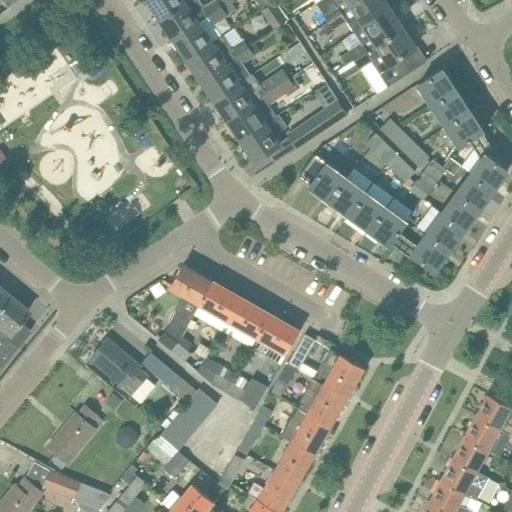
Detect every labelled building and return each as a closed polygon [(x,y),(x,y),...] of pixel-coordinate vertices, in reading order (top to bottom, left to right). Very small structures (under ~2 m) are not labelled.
[(147,0),(160,18),(184,1),(183,0),(147,0)] [(212,0),(204,6),(199,0),(186,0),(184,1),(160,18),(174,39),(191,26),(214,11),(223,6),(231,0),(212,0)] [(333,0),(335,3),(323,12),(329,21),(345,10),(359,0),(333,0)] [(390,8),(384,0),(359,0),(345,10),(329,21),(334,29),(348,21),(354,31),(353,32),(353,33),(390,8)] [(274,27),(288,18),(276,1),(262,10),(274,27)] [(223,6),(214,11),(191,26),(174,39),(187,58),(212,42),(204,30),(228,14),(223,6)] [(390,8),(353,33),(359,42),(348,49),(354,59),(403,27),(390,8)] [(402,55),(416,46),(403,27),(354,59),(359,68),(373,59),(376,63),(386,56),(393,66),(381,73),(389,85),(412,70),(402,55)] [(214,40),(212,42),(187,58),(200,78),(220,65),(249,46),(243,37),(230,46),(223,34),(214,40)] [(261,49),(256,41),(249,46),(220,65),(200,78),(214,99),(239,82),(252,74),(245,64),(256,57),(254,54),(261,49)] [(313,62),(305,67),(312,78),(320,72),(313,62)] [(252,74),(239,82),(214,99),(227,119),(252,102),(293,75),(298,72),(293,63),(259,86),(252,74)] [(456,88),(442,67),(419,83),(433,103),(456,88)] [(300,85),(293,75),(252,102),(227,119),(241,139),(266,122),(259,112),(300,85)] [(340,100),(329,83),(315,92),(326,109),(288,134),(297,147),(318,133),(348,114),(340,100)] [(470,110),(456,88),(433,103),(447,125),(470,110)] [(470,110),(447,125),(461,145),(468,140),(469,140),(482,132),(484,131),(470,110)] [(287,126),(279,114),(266,122),(241,139),(255,160),(280,143),(272,132),(278,128),(280,131),(287,126)] [(389,136),(399,126),(391,117),(380,127),(389,136)] [(408,155),(418,144),(399,126),(389,136),(408,155)] [(382,159),(393,148),(376,132),(366,142),(382,159)] [(493,148),(482,132),(469,140),(481,158),(471,172),(493,188),(508,168),(488,153),(493,148)] [(418,144),(408,155),(420,167),(430,156),(418,144)] [(412,167),(393,148),(382,159),(395,172),(401,177),(412,167)] [(338,170),(331,165),(315,153),(299,174),(322,192),(338,170)] [(424,170),(432,177),(441,164),(433,158),(424,170)] [(432,177),(424,170),(421,174),(429,182),(419,196),(423,198),(445,167),(441,164),(432,177)] [(401,177),(405,181),(416,171),(412,167),(401,177)] [(345,209),(361,187),(338,170),(322,192),(345,209)] [(478,209),(493,188),(471,172),(456,192),(478,209)] [(419,196),(429,182),(421,174),(410,189),(419,196)] [(368,226),(384,204),(361,187),(345,209),(368,226)] [(464,229),(478,209),(456,192),(441,212),(459,225),(464,229)] [(398,232),(407,221),(384,204),(368,226),(391,243),(391,242),(399,232),(398,232)] [(464,229),(459,225),(441,212),(426,232),(449,249),(464,229)] [(412,257),(414,254),(434,269),(449,249),(426,232),(416,245),(399,232),(391,242),(412,257)] [(212,279),(184,263),(170,286),(184,294),(178,303),(195,313),(200,303),(198,302),(207,287),(212,279)] [(212,279),(207,287),(198,302),(200,303),(215,312),(209,323),(222,330),(228,319),(242,297),(212,279)] [(0,305),(9,295),(0,288),(0,305)] [(0,305),(0,343),(0,365),(1,366),(18,346),(7,336),(20,321),(28,311),(9,295),(4,301),(0,305)] [(257,336),(271,313),(242,297),(228,319),(257,336)] [(176,340),(178,341),(190,320),(177,310),(165,331),(159,339),(170,348),(176,340)] [(286,353),(300,330),(271,313),(257,336),(286,353)] [(288,362),(297,367),(313,339),(304,334),(288,362)] [(132,392),(143,401),(156,386),(146,378),(149,375),(139,367),(140,365),(107,337),(90,357),(132,392)] [(191,352),(178,341),(176,340),(170,348),(185,360),(191,352)] [(364,367),(357,363),(330,347),(320,364),(313,376),(347,396),(364,367)] [(192,397),(198,390),(172,369),(151,352),(144,360),(165,378),(190,399),(192,397)] [(288,362),(279,377),(289,382),(297,367),(288,362)] [(227,390),(231,381),(216,373),(212,381),(227,390)] [(331,425),(347,396),(313,376),(296,405),(324,421),(331,425)] [(280,396),(286,386),(277,380),(271,391),(280,396)] [(227,390),(241,398),(246,390),(231,381),(227,390)] [(200,388),(198,390),(192,397),(210,412),(218,403),(200,388)] [(106,402),(115,409),(123,399),(114,392),(106,402)] [(476,415),(511,434),(511,432),(511,405),(488,392),(476,415)] [(192,397),(190,399),(184,406),(202,422),(210,412),(192,397)] [(78,413),(76,411),(48,445),(64,458),(68,461),(103,419),(85,405),(78,413)] [(255,420),(263,425),(272,410),(263,405),(255,420)] [(331,425),(324,421),(296,405),(279,434),(291,441),(314,454),(331,425)] [(194,431),(202,422),(184,406),(176,416),(194,431)] [(476,415),(464,436),(488,448),(500,455),(511,434),(476,415)] [(187,440),(194,431),(176,416),(168,425),(187,440)] [(247,454),(263,425),(255,420),(239,449),(247,454)] [(178,450),(187,440),(168,425),(159,436),(178,451),(189,460),(190,459),(178,450)] [(178,451),(159,436),(147,450),(166,465),(178,451)] [(477,469),(488,448),(464,436),(453,456),(477,469)] [(298,482),(314,454),(291,441),(275,470),(298,482)] [(189,460),(178,451),(166,465),(177,474),(189,460)] [(227,468),(236,473),(244,458),(236,453),(227,468)] [(453,456),(441,479),(464,492),(477,499),(481,490),(489,476),(477,469),(453,456)] [(200,469),(189,460),(177,474),(188,484),(200,469)] [(236,473),(227,468),(219,482),(228,487),(236,473)] [(102,489),(50,469),(44,486),(95,506),(96,505),(101,507),(111,494),(102,490),(102,489)] [(281,511),(298,482),(275,470),(258,498),(281,511)] [(138,475),(126,489),(134,497),(146,482),(138,475)] [(18,486),(16,484),(0,502),(0,511),(25,511),(43,491),(25,477),(18,486)] [(458,504),(464,492),(441,479),(429,501),(449,511),(471,511),(472,511),(458,504)] [(171,489),(162,500),(175,511),(203,511),(213,500),(192,483),(181,497),(171,489)] [(126,489),(114,504),(123,511),(134,497),(126,489)] [(175,511),(162,500),(159,498),(147,511),(175,511)] [(258,498),(252,510),(250,511),(280,511),(281,511),(258,498)] [(449,511),(429,501),(423,511),(449,511)]
